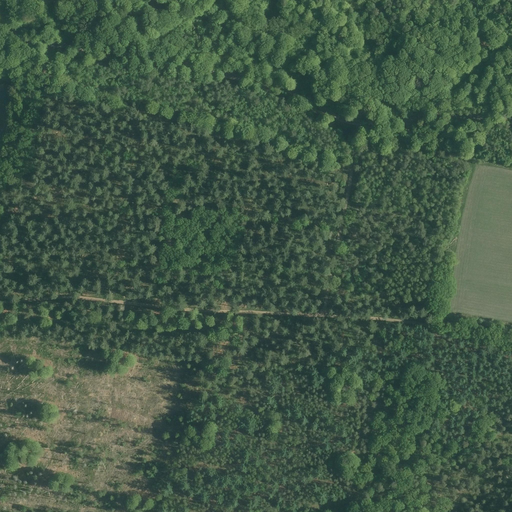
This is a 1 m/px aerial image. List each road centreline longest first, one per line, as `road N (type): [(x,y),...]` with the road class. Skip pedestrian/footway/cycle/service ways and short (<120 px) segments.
road 1 (tertiary): [(511,116),(344,120),(273,84),(30,39),(13,24),(5,0)]
road 2 (track): [(511,348),(391,319),(94,298),(0,302)]
road 3 (track): [(323,315),(359,122)]
road 4 (track): [(291,90),(311,22),(357,0)]
